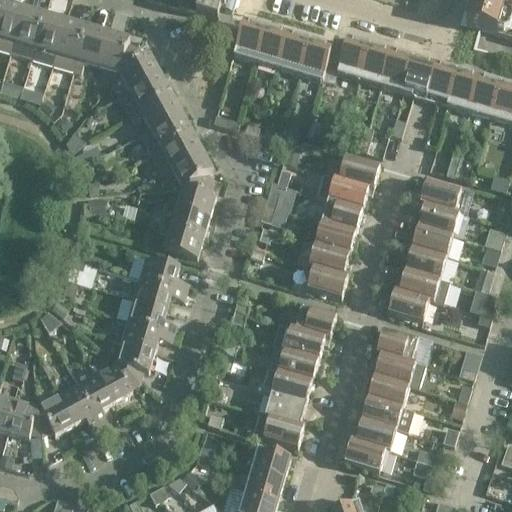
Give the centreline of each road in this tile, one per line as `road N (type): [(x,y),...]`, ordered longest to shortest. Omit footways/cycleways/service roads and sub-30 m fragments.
road 1 (residential): [(31,487),(72,495),(164,442),(236,187),(149,13),(103,0)]
road 2 (residential): [(305,511),(413,144)]
road 3 (residential): [(463,510),(475,470),(464,451),(500,330),(511,328)]
